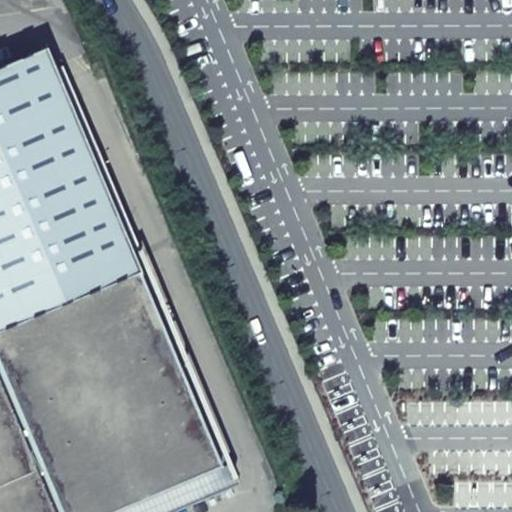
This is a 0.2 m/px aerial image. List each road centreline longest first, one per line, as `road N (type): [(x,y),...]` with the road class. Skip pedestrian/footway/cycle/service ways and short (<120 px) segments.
road 1 (unknown): [(0,19),(32,28),(57,50),(107,140),(227,395),(259,477),(258,511)]
road 2 (residential): [(111,0),(149,67),(337,511)]
